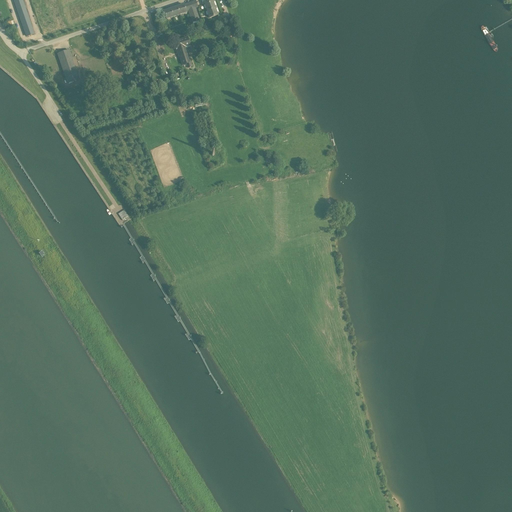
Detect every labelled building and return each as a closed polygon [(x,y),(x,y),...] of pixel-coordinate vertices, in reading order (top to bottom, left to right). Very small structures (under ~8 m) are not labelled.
[(22,0),(13,0),(26,37),(34,34),(22,0)] [(186,4),(184,5),(187,12),(189,11),(192,20),(198,18),(195,9),(198,8),(196,1),(195,1),(186,4)] [(213,2),(205,5),(208,11),(215,9),(213,2)] [(184,5),(177,7),(180,15),(187,12),(184,5)] [(177,7),(171,9),(173,17),(180,15),(177,7)] [(171,9),(164,11),(167,19),(173,17),(171,9)] [(215,9),(208,11),(210,18),(218,15),(215,9)] [(481,29),(481,31),(493,51),(495,53),(498,54),(498,51),(498,48),(486,28),(484,27),(483,26),(482,27),(481,29)] [(189,38),(175,43),(177,49),(176,49),(176,50),(179,49),(181,55),(180,56),(183,66),(187,64),(188,69),(193,67),(186,46),(191,44),(189,38)] [(68,50),(58,53),(68,83),(78,79),(68,50)] [(209,109),(190,115),(204,157),(222,152),(221,147),(209,109)] [(123,220),(129,216),(125,209),(119,213),(123,220)]
